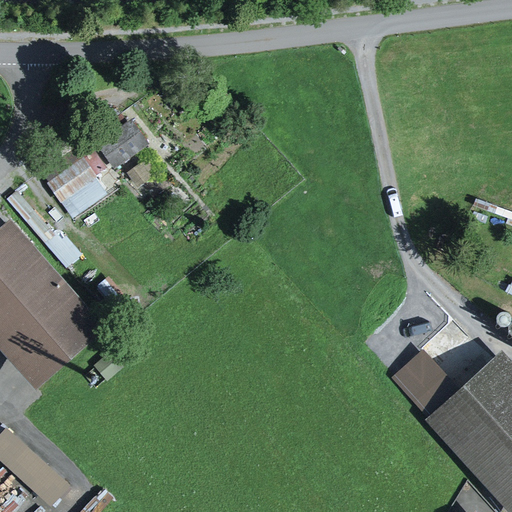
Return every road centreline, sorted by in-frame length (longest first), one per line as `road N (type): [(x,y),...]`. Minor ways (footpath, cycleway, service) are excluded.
road 1 (tertiary): [(511,6),(210,43),(0,51)]
road 2 (track): [(360,25),(407,250),(511,358)]
